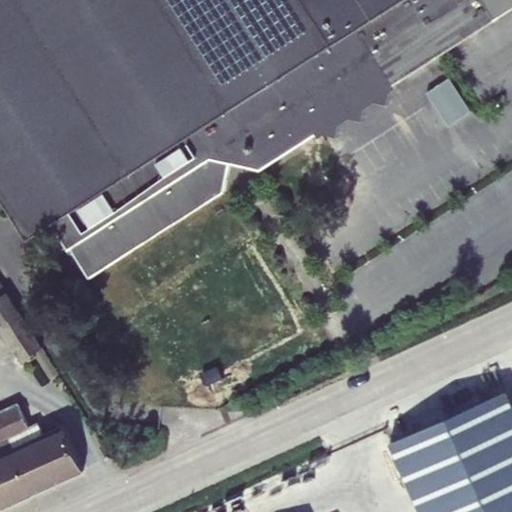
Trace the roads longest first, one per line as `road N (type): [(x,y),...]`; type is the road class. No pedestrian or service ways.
road 1 (tertiary): [(99,511),(417,369),(511,317)]
road 2 (unknown): [(360,320),(511,228)]
road 3 (unknown): [(361,219),(511,129)]
road 4 (unknown): [(145,491),(71,435),(0,408)]
